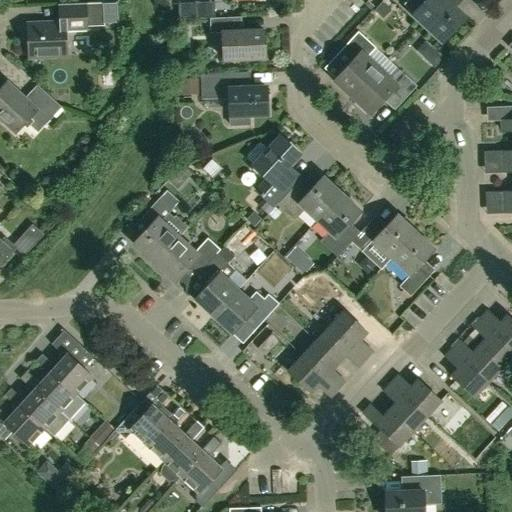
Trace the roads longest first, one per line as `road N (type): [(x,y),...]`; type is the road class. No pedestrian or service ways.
road 1 (residential): [(309,449),(229,382),(173,357),(118,307),(0,311)]
road 2 (residential): [(299,0),(306,112),(378,173),(389,173),(440,123),(461,114)]
road 3 (residential): [(309,449),(501,254)]
road 4 (residential): [(501,254),(471,227),(461,114)]
